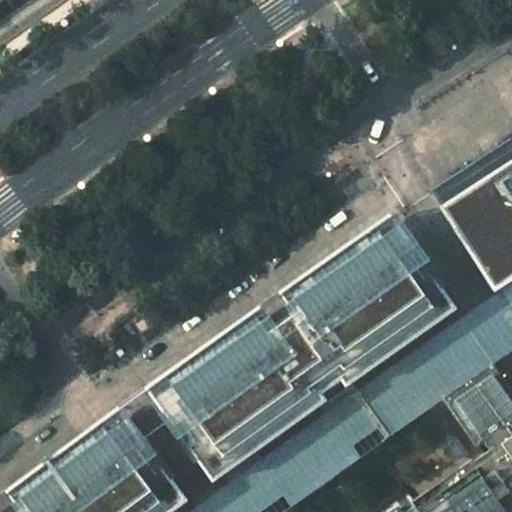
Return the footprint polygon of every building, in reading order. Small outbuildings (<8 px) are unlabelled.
[(511,166),(511,142),(435,192),(445,208),(511,166)] [(511,166),(445,208),(446,209),(489,278),(497,290),(498,292),(499,291),(511,283),(511,166)] [(332,289),(406,237),(395,220),(320,272),(332,289)] [(202,463),(217,483),(237,469),(235,467),(242,462),(253,454),(255,456),(331,403),(326,396),(336,390),(346,383),(350,389),(459,312),(444,290),(411,244),(406,237),(286,322),(202,382),(204,385),(192,395),(177,405),(174,402),(164,409),(169,416),(202,463)] [(332,289),(320,272),(283,298),(295,316),(332,289)] [(200,286),(209,280),(204,273),(195,278),(200,286)] [(511,283),(496,292),(364,389),(327,416),(213,498),(194,511),(264,511),(285,497),(294,509),(363,459),(355,447),(380,429),(389,441),(452,396),(496,366),(511,353),(511,283)] [(264,312),(228,338),(240,355),(276,329),(264,312)] [(178,374),(152,393),(164,409),(174,402),(177,405),(188,397),(192,395),(194,393),(204,385),(202,382),(240,355),(228,338),(178,374)] [(511,511),(511,389),(495,366),(453,396),(487,446),(509,431),(511,435),(511,443),(489,459),(491,462),(479,470),(473,462),(463,470),(466,474),(413,511),(404,511),(403,511),(511,511)] [(350,389),(346,383),(338,389),(336,390),(335,391),(326,396),(331,403),(340,396),(350,389)] [(357,384),(325,407),(329,413),(361,390),(357,384)] [(126,437),(136,429),(124,413),(102,431),(48,473),(58,487),(99,457),(107,468),(119,459),(121,458),(123,456),(134,448),(126,437)] [(178,511),(191,503),(175,482),(141,436),(136,429),(126,437),(134,448),(121,458),(107,468),(99,457),(25,511),(178,511)] [(15,497),(26,511),(58,487),(48,473),(15,497)]
